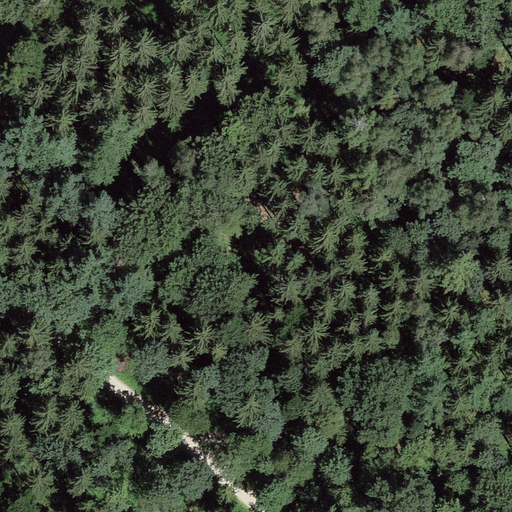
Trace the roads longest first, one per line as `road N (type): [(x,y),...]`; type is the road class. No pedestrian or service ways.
road 1 (track): [(511,481),(344,466),(149,420)]
road 2 (track): [(264,511),(0,285)]
